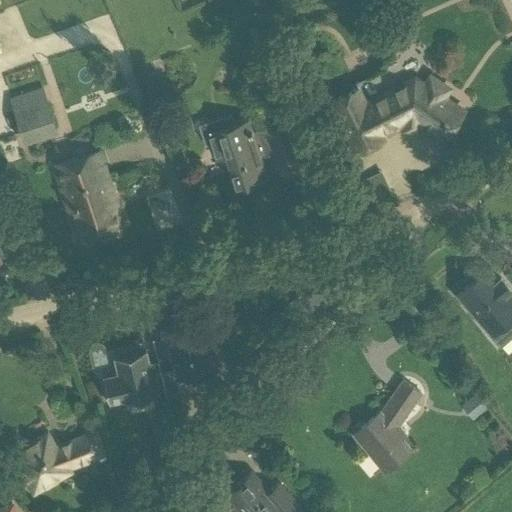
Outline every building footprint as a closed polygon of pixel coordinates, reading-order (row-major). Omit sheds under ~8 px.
[(275,14),(260,22),(272,45),(286,38),(275,14)] [(466,116),(441,98),(448,88),(427,73),(420,83),(411,75),(402,80),(394,65),(379,73),(378,70),(352,84),(354,89),(327,103),(351,150),(398,126),(397,131),(416,131),(416,127),(448,146),(466,116)] [(42,87),(10,97),(24,140),(56,129),(42,87)] [(248,117),(208,130),(216,157),(226,154),(236,186),(267,177),(261,157),(298,145),(290,118),(253,130),(248,117)] [(100,150),(53,165),(77,239),(124,223),(100,150)] [(510,288),(501,278),(498,280),(488,268),(457,294),(477,317),(478,318),(491,333),(503,323),(511,332),(511,295),(507,291),(510,288)] [(338,293),(322,275),(303,292),(318,309),(319,310),(338,293)] [(174,369),(162,372),(169,401),(182,398),(178,383),(195,385),(203,383),(218,373),(217,368),(218,368),(208,326),(166,335),(174,369)] [(119,374),(103,377),(109,403),(125,399),(125,402),(156,395),(156,392),(166,389),(160,364),(150,367),(146,349),(115,357),(119,374)] [(380,411),(354,432),(385,471),(412,449),(402,437),(406,433),(399,424),(421,392),(403,380),(381,412),(380,411)] [(480,393),(466,404),(477,417),(490,406),(480,393)] [(48,432),(11,453),(26,479),(36,473),(44,486),(71,471),(68,467),(90,459),(92,464),(106,458),(96,431),(82,436),(84,440),(58,450),(48,432)] [(252,471),(227,493),(243,511),(274,511),(278,509),(280,511),(297,511),(302,508),(279,482),(269,490),(252,471)]
